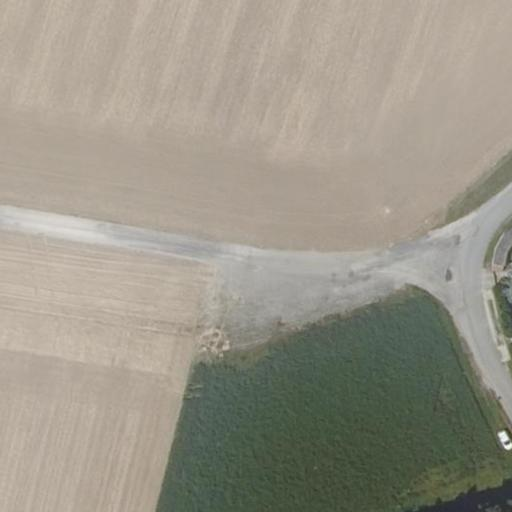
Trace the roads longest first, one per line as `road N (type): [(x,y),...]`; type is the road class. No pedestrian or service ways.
road 1 (track): [(0,220),(236,257),(472,266)]
road 2 (track): [(148,511),(194,332),(236,257)]
road 3 (residential): [(511,205),(472,266),(478,338),(511,401)]
